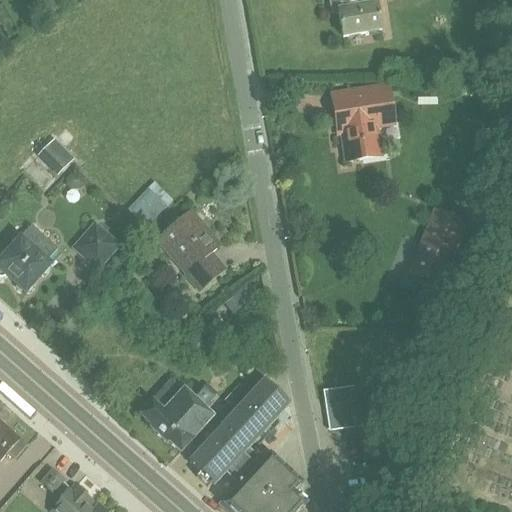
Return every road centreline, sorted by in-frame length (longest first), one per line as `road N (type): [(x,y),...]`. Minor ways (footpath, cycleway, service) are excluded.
road 1 (residential): [(230,0),(324,511)]
road 2 (primary): [(182,511),(0,352)]
